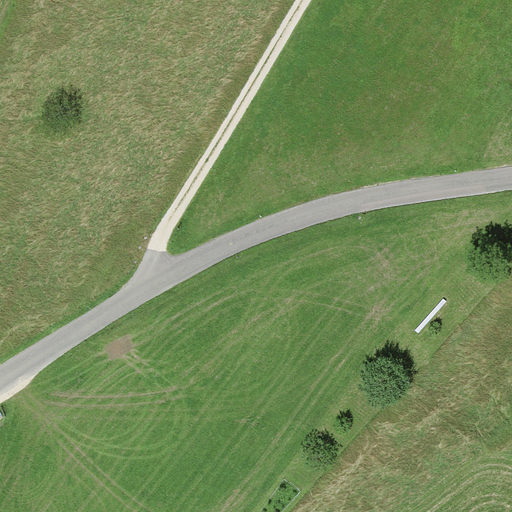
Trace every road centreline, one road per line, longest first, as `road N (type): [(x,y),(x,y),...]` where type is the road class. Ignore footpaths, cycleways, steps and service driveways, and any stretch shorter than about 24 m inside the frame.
road 1 (tertiary): [(0,381),(232,248),(289,224),(344,205),(511,180)]
road 2 (track): [(308,0),(161,245),(142,299)]
